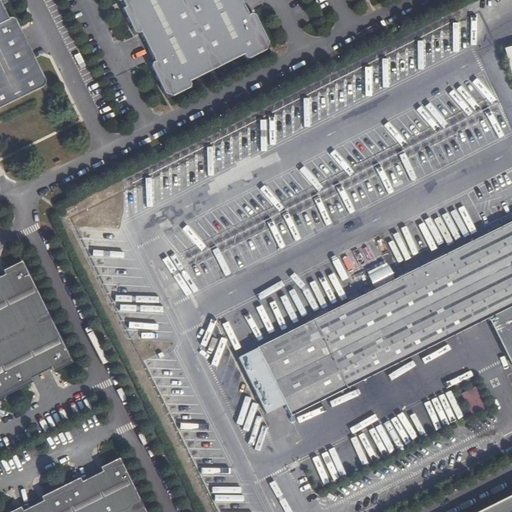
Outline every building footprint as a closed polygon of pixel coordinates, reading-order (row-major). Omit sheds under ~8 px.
[(114,0),(116,3),(118,1),(123,9),(120,11),(132,36),(136,33),(151,63),(146,65),(163,100),(189,87),(187,82),(240,57),(242,62),(268,49),(250,13),(245,16),(237,0),(114,0)] [(0,107),(41,87),(43,86),(43,85),(43,82),(31,57),(28,59),(16,33),(19,31),(15,24),(13,20),(11,19),(9,18),(6,19),(0,6),(0,107)] [(28,59),(31,57),(19,31),(16,33),(28,59)] [(511,46),(503,49),(511,83),(511,46)] [(511,217),(511,211),(496,220),(499,224),(511,217)] [(511,221),(254,349),(287,417),(488,319),(511,370),(511,369),(511,272),(509,266),(511,263),(511,221)] [(0,384),(55,334),(19,263),(0,272),(2,276),(0,276),(0,384)] [(70,364),(55,334),(0,384),(0,398),(31,384),(28,380),(49,370),(51,374),(70,364)] [(483,409),(473,389),(459,396),(469,417),(483,409)] [(142,511),(117,459),(97,469),(99,472),(78,483),(77,479),(39,498),(41,502),(20,511),(18,508),(9,511),(142,511)] [(511,511),(511,498),(482,511),(511,511)]
